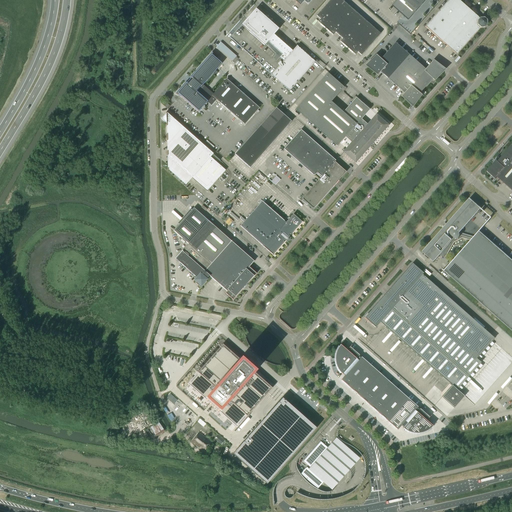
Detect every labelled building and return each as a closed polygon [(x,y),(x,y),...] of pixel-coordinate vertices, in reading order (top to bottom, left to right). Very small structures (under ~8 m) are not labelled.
[(318,22),(320,24),(333,36),(333,35),(335,33),(342,39),(340,42),(340,41),(340,42),(355,55),(357,52),(361,55),(380,34),(341,0),(330,0),(317,16),(320,19),(318,22)] [(396,0),(392,6),(408,20),(425,0),(396,0)] [(458,0),(448,0),(425,27),(457,55),(480,28),(484,28),(487,25),(487,21),(483,18),(479,18),(458,0)] [(290,91),(315,62),(297,46),(292,51),(274,35),(278,30),(255,10),(230,38),(290,91)] [(369,64),(368,66),(370,68),(377,75),(380,71),(405,94),(402,97),(410,103),(412,105),(414,103),(421,96),(419,94),(426,87),(403,67),(412,57),(395,43),(380,60),(376,56),(369,64)] [(245,125),(259,108),(226,79),(213,94),(203,85),(222,64),(216,59),(212,52),(190,77),(192,79),(191,81),(190,80),(188,82),(189,82),(188,84),(185,82),(175,94),(182,97),(199,112),(207,102),(211,105),(216,100),(245,125)] [(426,70),(412,57),(403,67),(426,87),(433,79),(434,80),(443,70),(433,62),(426,70)] [(344,88),(328,73),(295,110),(337,146),(346,135),(353,142),(344,152),(355,162),(368,147),(367,145),(369,144),(370,145),(372,143),(371,142),(372,140),(373,141),(374,141),(387,126),(376,116),(366,127),(359,121),(369,110),(356,98),(343,113),(331,102),(344,88)] [(301,96),(304,99),(321,81),(318,78),(301,96)] [(265,151),(291,122),(276,108),(250,137),(242,146),(235,154),(250,168),(258,159),(265,151)] [(205,152),(207,149),(175,121),(174,122),(167,116),(167,112),(166,112),(166,115),(161,119),(166,123),(167,141),(167,145),(168,149),(170,153),(172,157),(174,160),(176,162),(177,164),(180,167),(180,168),(207,192),(207,191),(225,170),(205,152)] [(336,161),(301,130),(284,149),(313,175),(317,173),(321,177),(302,199),(313,209),(346,172),(335,162),(334,163),(333,162),(336,161)] [(496,160),(494,163),(494,164),(487,172),(495,179),(496,179),(495,179),(497,177),(511,190),(511,145),(498,161),(496,160)] [(276,176),(271,181),(275,185),(280,180),(276,176)] [(444,272),(444,271),(511,331),(511,260),(495,246),(461,235),(461,233),(460,233),(479,212),(478,211),(480,209),(477,207),(477,206),(470,199),(452,219),(452,220),(451,221),(451,220),(450,221),(450,222),(449,222),(447,225),(445,223),(443,226),(444,228),(442,231),(442,232),(441,231),(440,232),(441,233),(440,234),(440,233),(423,253),(434,262),(440,256),(445,258),(454,243),(462,239),(470,241),(444,271),(443,270),(444,272)] [(291,235),(302,222),(293,214),(286,223),(262,201),(240,226),(264,247),(273,255),(284,242),(285,240),(286,241),(286,240),(286,241),(289,240),(289,238),(289,237),(290,237),(289,236),(290,235),(291,235)] [(189,244),(175,259),(196,278),(194,281),(201,286),(207,280),(206,279),(209,276),(204,272),(231,241),(194,208),(174,230),(189,244)] [(478,232),(492,218),(487,214),(474,228),(478,232)] [(229,225),(233,221),(229,217),(225,221),(229,225)] [(254,261),(231,241),(204,272),(209,276),(210,277),(210,276),(227,291),(225,293),(233,300),(243,288),(242,288),(245,284),(246,285),(256,274),(249,267),(254,261)] [(384,296),(364,318),(365,318),(366,320),(375,328),(380,322),(385,326),(452,386),(442,397),(454,408),(464,396),(458,390),(457,390),(466,380),(469,377),(477,367),(480,364),(481,363),(477,359),(492,341),(487,336),(484,333),(469,320),(466,317),(451,304),(439,293),(441,291),(436,287),(434,285),(429,280),(427,279),(424,276),(423,275),(422,275),(424,273),(412,263),(391,288),(392,289),(390,292),(389,292),(388,292),(387,292),(387,293),(387,294),(387,295),(385,297),(384,296)] [(209,360),(187,384),(209,403),(237,428),(272,388),(271,387),(273,384),(266,378),(264,381),(253,371),(253,372),(251,370),(253,368),(250,366),(250,365),(250,364),(249,364),(248,363),(247,364),(244,361),(243,363),(241,361),(242,361),(222,344),(211,358),(209,357),(207,359),(209,360)] [(346,375),(361,358),(359,356),(359,355),(350,347),(347,350),(341,345),(340,347),(339,349),(338,350),(337,352),(337,353),(336,355),(336,357),(336,358),(336,360),(336,362),(337,363),(337,365),(338,367),(338,368),(339,370),(340,371),(341,372),(343,374),(344,373),(346,375)] [(361,357),(361,358),(346,375),(341,380),(351,388),(371,365),(361,357)] [(371,365),(351,388),(360,397),(380,374),(371,365)] [(390,382),(380,374),(360,397),(369,405),(390,382)] [(390,382),(369,405),(379,413),(399,390),(390,382)] [(399,390),(379,413),(388,422),(408,399),(399,390)] [(259,424),(233,454),(267,484),(316,428),(289,404),(285,400),(282,398),(263,419),(259,424)] [(418,407),(408,399),(388,422),(398,430),(402,425),(417,408),(418,407)] [(419,410),(417,408),(402,425),(404,426),(403,427),(405,429),(407,430),(408,431),(410,431),(411,432),(413,432),(415,432),(416,432),(418,432),(420,432),(421,432),(423,431),(425,431),(426,430),(428,429),(429,428),(430,427),(432,426),(427,421),(429,417),(420,409),(419,410)] [(156,436),(164,431),(159,422),(150,428),(156,436)] [(204,452),(211,442),(199,432),(191,442),(204,452)] [(224,441),(218,435),(215,439),(221,444),(224,441)] [(327,448),(310,467),(309,469),(323,482),(332,490),(360,461),(336,438),(327,448)] [(310,467),(327,448),(320,441),(303,461),(310,467)] [(312,484),(318,488),(322,484),(323,482),(309,469),(307,467),(305,470),(301,474),(306,479),(312,484)]
